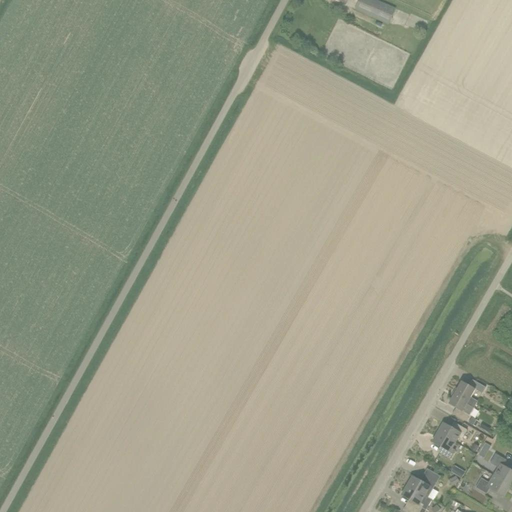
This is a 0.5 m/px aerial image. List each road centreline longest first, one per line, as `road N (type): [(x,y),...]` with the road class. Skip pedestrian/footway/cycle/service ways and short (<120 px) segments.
road 1 (unclassified): [(1,511),(283,0)]
road 2 (track): [(312,511),(468,245),(485,242),(510,256)]
road 3 (unclassified): [(362,511),(511,253)]
